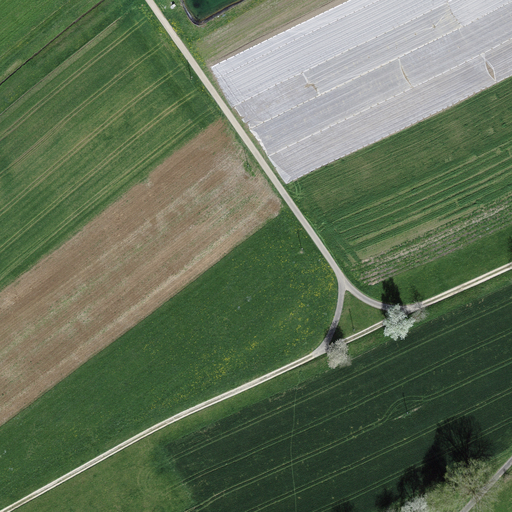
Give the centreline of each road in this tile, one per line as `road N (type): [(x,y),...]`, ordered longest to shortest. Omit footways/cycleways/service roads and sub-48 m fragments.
road 1 (track): [(5,511),(157,427),(511,264)]
road 2 (track): [(320,351),(336,315),(340,277),(148,0)]
